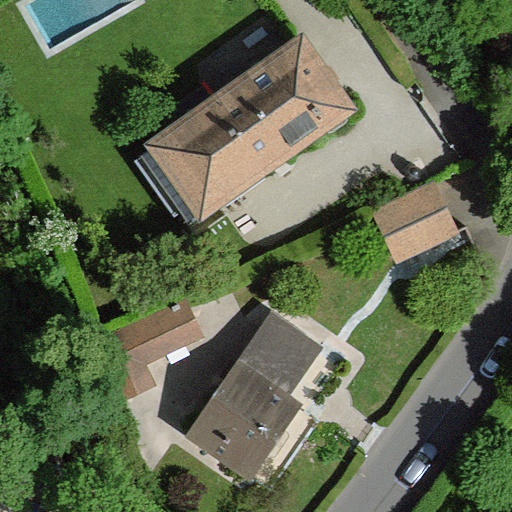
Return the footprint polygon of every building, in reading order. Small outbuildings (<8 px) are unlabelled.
[(305,43),(142,158),(191,226),(353,112),(305,43)] [(436,186),(379,215),(401,262),(460,235),(436,186)] [(163,353),(147,321),(93,346),(120,400),(151,386),(139,363),(163,353)] [(240,367),(193,436),(254,477),(302,407),(289,398),(321,350),(281,324),(248,371),(240,367)] [(71,498),(55,444),(30,452),(34,468),(42,472),(52,505),(71,498)]
